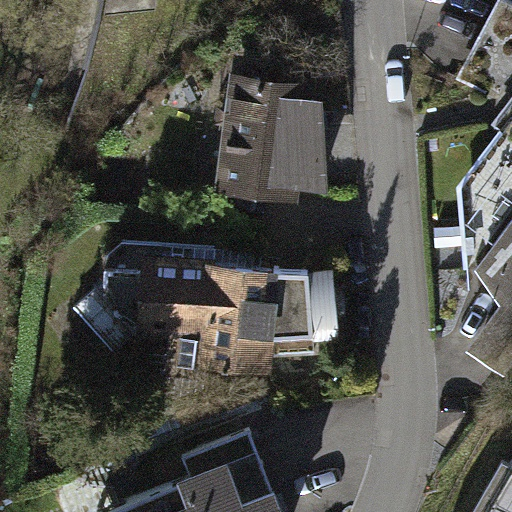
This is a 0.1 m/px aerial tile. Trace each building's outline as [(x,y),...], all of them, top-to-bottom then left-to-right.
[(511,1),(510,0),(498,0),(457,78),(507,108),(493,124),(502,130),(511,116),(511,1)] [(313,82),(230,73),(217,192),(300,201),(313,82)] [(503,307),(469,352),(507,379),(511,372),(511,116),(502,130),(461,187),(468,270),(477,268),(503,307)] [(171,372),(206,373),(206,366),(276,375),(277,353),(316,352),(312,273),(263,270),(262,257),(124,243),(109,258),(108,288),(118,312),(143,332),(173,337),(171,372)] [(189,471),(89,510),(89,511),(278,511),(246,431),(183,456),(189,471)] [(511,511),(511,459),(477,511),(511,511)]
